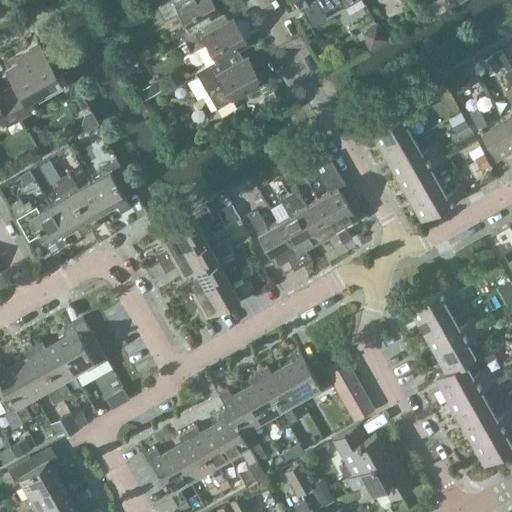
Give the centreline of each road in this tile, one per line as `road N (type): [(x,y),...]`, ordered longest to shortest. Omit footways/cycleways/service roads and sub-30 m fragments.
road 1 (residential): [(385,255),(389,222),(264,0)]
road 2 (residential): [(461,511),(368,344),(385,255)]
road 3 (residential): [(177,375),(385,255)]
road 4 (residential): [(35,296),(92,265),(108,265),(177,375)]
road 5 (residential): [(138,511),(95,431),(177,375)]
road 6 (residential): [(385,255),(416,248),(511,193)]
